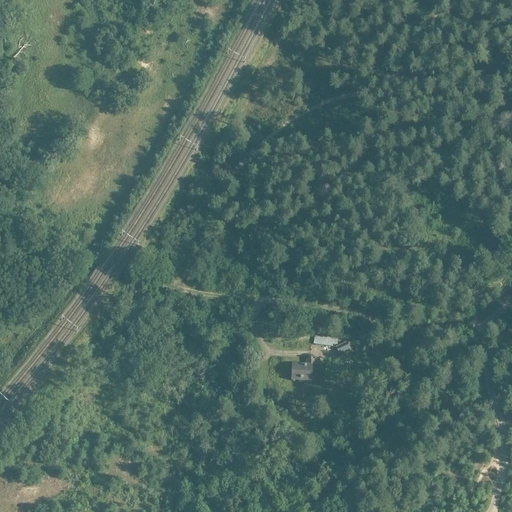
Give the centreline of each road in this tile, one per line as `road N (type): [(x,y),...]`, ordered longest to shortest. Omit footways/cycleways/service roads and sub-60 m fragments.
road 1 (unknown): [(460,511),(496,448),(476,300),(511,271)]
road 2 (track): [(254,299),(481,331)]
